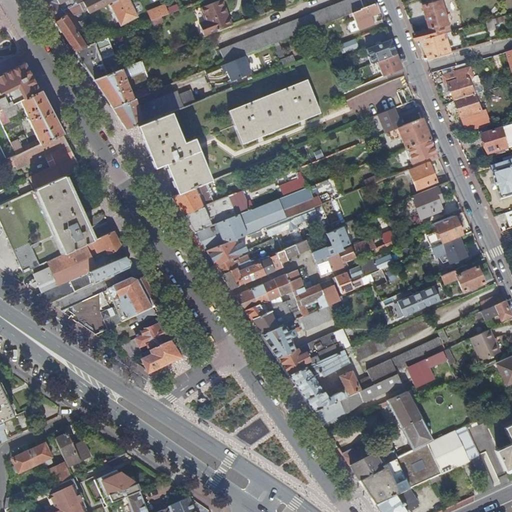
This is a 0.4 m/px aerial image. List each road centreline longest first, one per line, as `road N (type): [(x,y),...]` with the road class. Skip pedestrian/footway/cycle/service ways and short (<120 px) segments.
road 1 (residential): [(10,5),(233,355)]
road 2 (residential): [(415,70),(511,287)]
road 3 (primary): [(95,395),(258,511)]
road 4 (residential): [(347,511),(233,355)]
road 5 (primary): [(152,408),(0,306)]
road 6 (residential): [(0,489),(6,447),(80,413),(95,395)]
road 7 (primary): [(274,486),(152,408)]
